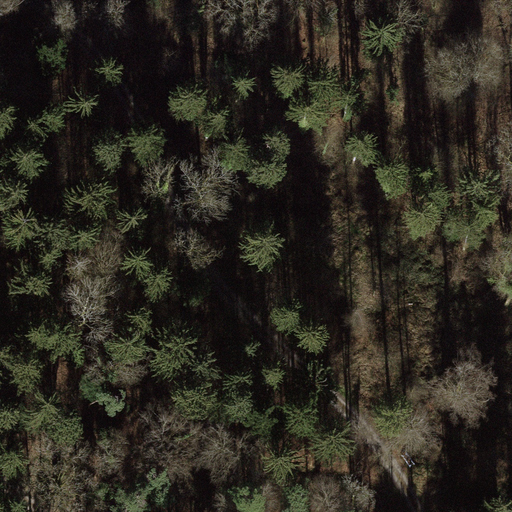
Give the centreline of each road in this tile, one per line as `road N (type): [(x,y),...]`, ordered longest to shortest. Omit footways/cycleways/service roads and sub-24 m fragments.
road 1 (track): [(422,511),(390,453),(353,409),(256,325),(193,246),(134,107),(50,0)]
road 2 (track): [(85,39),(162,59),(283,68),(511,194)]
